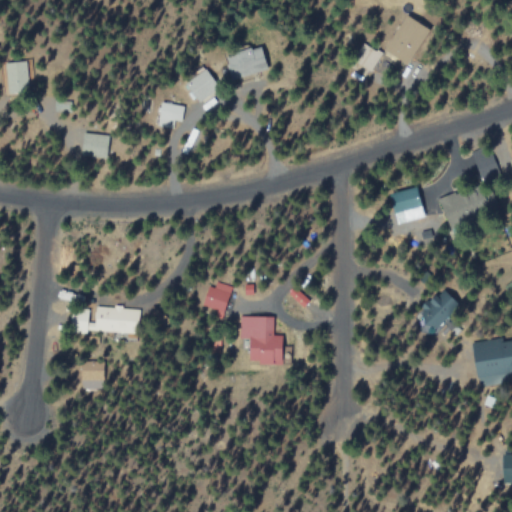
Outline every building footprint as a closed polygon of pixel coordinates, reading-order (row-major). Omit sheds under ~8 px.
[(406,65),(428,27),(407,14),(384,52),(406,65)] [(381,51),(363,43),(351,69),(369,77),(381,51)] [(234,80),(269,68),(262,45),(226,56),(234,80)] [(186,82),(198,102),(220,88),(208,69),(186,82)] [(174,120),(183,121),(184,104),(161,102),(158,126),(174,127),(174,120)] [(110,135),(85,132),(83,154),(107,157),(110,135)] [(391,193),(399,223),(426,216),(417,186),(391,193)] [(471,189),(440,199),(448,226),(479,216),(471,189)] [(232,286),(213,280),(205,305),(225,311),(232,286)] [(419,314),(436,330),(460,304),(444,289),(419,314)] [(138,333),(139,308),(96,306),(94,331),(138,333)] [(240,338),(250,339),(250,363),(283,364),(284,335),(274,335),(274,316),(240,316),(240,338)] [(511,356),(476,362),(480,386),(511,380),(511,356)]
